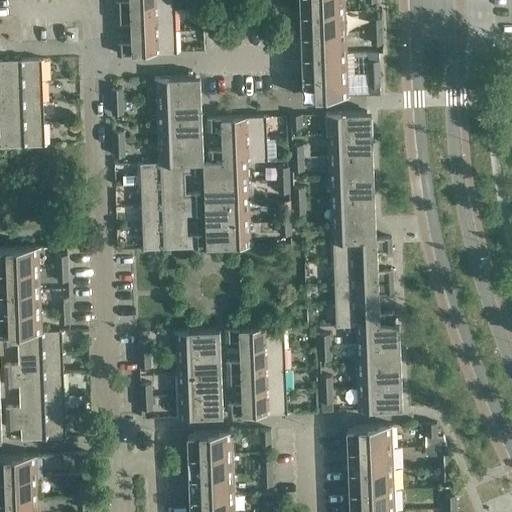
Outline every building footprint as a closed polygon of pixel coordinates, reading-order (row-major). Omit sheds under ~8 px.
[(116,0),(117,10),(173,7),(172,0),(116,0)] [(342,0),(301,0),(302,11),(343,10),(342,0)] [(173,7),(117,10),(117,21),(132,20),(132,30),(174,29),(173,7)] [(343,10),(302,11),(303,32),(343,31),(343,10)] [(372,17),(372,30),(383,29),(383,16),(372,17)] [(174,29),(132,30),(132,41),(118,41),(118,53),(175,51),(174,29)] [(383,29),(372,30),(373,42),(384,42),(383,29)] [(343,31),(303,32),(304,53),(344,52),(343,31)] [(344,52),(304,53),(305,75),(345,73),(344,52)] [(0,58),(0,80),(40,79),(39,57),(0,58)] [(369,59),(370,72),(381,72),(380,59),(369,59)] [(381,72),(370,72),(370,85),(381,84),(381,72)] [(345,73),(305,75),(305,96),(346,95),(345,73)] [(200,74),(160,76),(161,98),(201,96),(200,74)] [(0,101),(41,100),(40,79),(0,80),(0,101)] [(123,87),(112,87),(112,100),(123,99),(123,87)] [(201,96),(161,98),(162,119),(202,117),(201,96)] [(123,99),(112,100),(113,112),(124,112),(123,99)] [(41,100),(0,101),(0,123),(42,122),(41,100)] [(372,110),(331,111),(332,133),(372,131),(372,110)] [(291,113),(292,126),(303,126),(302,113),(291,113)] [(222,127),(223,137),(265,135),(264,114),(208,116),(208,128),(222,127)] [(202,117),(162,119),(163,140),(203,138),(202,117)] [(0,124),(0,133),(0,145),(43,144),(42,122),(0,123),(0,124)] [(124,129),(113,129),(114,142),(125,141),(124,129)] [(372,131),(332,133),(333,154),(373,153),(372,131)] [(209,149),(209,159),(266,157),(265,135),(223,137),(223,148),(209,149)] [(203,138),(163,140),(163,160),(199,159),(199,160),(204,160),(203,138)] [(125,141),(114,142),(114,154),(125,154),(125,141)] [(303,143),(292,144),(293,156),(304,156),(303,143)] [(373,153),(333,154),(334,176),(374,174),(373,153)] [(304,156),(293,156),(293,169),(304,169),(304,156)] [(266,157),(209,159),(207,159),(205,159),(206,180),(210,180),(246,179),(245,159),(266,158),(266,157)] [(143,161),(144,183),(186,181),(185,171),(200,170),(199,160),(199,159),(163,160),(143,161)] [(124,162),(124,181),(140,181),(140,161),(124,162)] [(278,164),(279,177),(289,177),(289,164),(278,164)] [(374,174),(334,176),(334,197),(375,196),(374,174)] [(289,177),(279,177),(279,190),(290,189),(289,177)] [(246,179),(210,180),(206,180),(207,202),(211,202),(247,200),(246,179)] [(186,181),(144,183),(145,204),(201,202),(201,191),(186,192),(186,181)] [(305,186),(294,186),(294,199),(305,198),(305,186)] [(375,196),(334,197),(335,219),(375,217),(375,196)] [(305,198),(294,199),(295,211),(306,211),(305,198)] [(247,200),(211,202),(207,202),(207,223),(248,222),(247,200)] [(201,202),(145,204),(145,225),(187,223),(187,213),(201,212),(201,202)] [(280,207),(280,219),(291,219),(291,206),(280,207)] [(376,217),(375,217),(335,219),(335,238),(377,237),(376,217)] [(291,219),(280,219),(281,232),(292,232),(291,219)] [(207,223),(208,245),(249,243),(248,222),(207,223)] [(187,223),(145,225),(146,247),(202,245),(202,233),(188,234),(187,223)] [(377,237),(335,238),(336,260),(378,259),(378,248),(392,248),(392,236),(377,237)] [(36,245),(0,245),(0,267),(37,267),(36,245)] [(57,253),(57,266),(68,266),(68,253),(57,253)] [(378,259),(336,260),(337,281),(394,279),(393,268),(379,269),(378,259)] [(68,266),(57,266),(58,279),(69,278),(68,266)] [(37,267),(0,267),(0,288),(38,288),(37,267)] [(394,279),(337,281),(338,302),(380,301),(380,290),(394,290),(394,279)] [(38,288),(0,289),(0,310),(39,309),(38,288)] [(59,295),(59,308),(70,308),(70,295),(59,295)] [(380,301),(338,302),(339,324),(359,323),(395,322),(395,321),(395,311),(380,311),(380,301)] [(70,308),(59,308),(60,320),(70,320),(70,308)] [(39,309),(0,310),(0,331),(4,332),(4,331),(60,329),(60,328),(40,329),(39,309)] [(395,322),(359,323),(360,345),(400,343),(400,321),(395,321),(395,322)] [(282,324),(226,327),(226,338),(241,338),(241,348),(283,346),(282,324)] [(180,328),(180,329),(181,350),(221,348),(220,327),(180,328)] [(4,331),(4,332),(4,342),(19,341),(19,352),(61,350),(60,329),(4,331)] [(320,333),(320,346),(331,345),(331,333),(320,333)] [(150,339),(139,340),(140,352),(151,352),(150,339)] [(400,343),(360,345),(361,366),(401,364),(400,343)] [(331,345),(320,346),(321,358),(332,358),(331,345)] [(227,359),(227,370),(284,368),(283,346),(241,348),(241,359),(227,359)] [(221,348),(181,350),(181,372),(222,370),(221,348)] [(19,362),(5,363),(5,373),(62,371),(61,350),(19,352),(19,362)] [(151,352),(140,352),(140,358),(140,365),(151,365),(151,352)] [(401,364),(361,366),(362,387),(402,385),(401,364)] [(284,368),(227,370),(228,381),(242,380),(243,391),(285,389),(284,368)] [(222,370),(181,372),(182,393),(223,392),(222,370)] [(62,371),(5,373),(6,384),(20,383),(21,394),(62,392),(62,371)] [(332,375),(321,375),(322,388),(333,387),(332,375)] [(152,382),(141,382),(142,395),(153,394),(152,382)] [(402,385),(362,387),(362,408),(403,406),(402,385)] [(333,387),(322,388),(322,400),(333,400),(333,387)] [(285,389),(243,391),(243,401),(229,401),(229,413),(285,411),(285,389)] [(21,404),(7,405),(7,415),(63,413),(62,392),(21,394),(21,404)] [(223,392),(182,393),(183,415),(219,414),(224,413),(223,392)] [(153,394),(142,395),(142,407),(153,407),(153,394)] [(333,400),(322,400),(322,409),(333,409),(333,400)] [(63,413),(7,415),(7,426),(22,426),(22,437),(64,435),(63,413)] [(424,422),(424,433),(438,432),(437,421),(424,422)] [(389,423),(349,424),(350,446),(390,444),(389,423)] [(261,441),(271,441),(272,440),(271,427),(260,428),(261,441)] [(230,429),(194,430),(195,452),(230,450),(230,429)] [(424,443),(426,443),(446,442),(443,434),(442,432),(438,432),(424,433),(424,443)] [(440,452),(450,451),(446,442),(426,443),(426,452),(440,452)] [(390,444),(350,446),(350,467),(391,466),(390,444)] [(230,450),(195,452),(195,473),(231,472),(230,450)] [(76,451),(76,452),(77,464),(88,463),(87,451),(76,451)] [(440,452),(440,464),(451,464),(451,452),(451,451),(450,451),(440,452)] [(34,453),(0,453),(0,475),(35,474),(34,453)] [(261,458),(262,470),(273,470),(272,458),(261,458)] [(451,464),(440,464),(441,477),(451,477),(452,477),(451,464)] [(391,466),(350,467),(351,489),(391,487),(391,466)] [(273,470),(262,470),(262,483),(273,482),(273,470)] [(231,472),(195,473),(196,495),(232,493),(231,472)] [(35,474),(0,475),(0,496),(36,495),(35,474)] [(77,481),(78,494),(89,494),(88,481),(77,481)] [(391,487),(351,489),(352,510),(392,509),(391,487)] [(232,511),(232,493),(196,495),(196,511),(232,511)] [(445,494),(446,506),(457,506),(456,493),(445,494)] [(89,494),(78,494),(78,507),(89,506),(89,494)] [(36,511),(36,495),(0,496),(0,511),(36,511)] [(263,500),(263,511),(274,511),(274,500),(263,500)]
